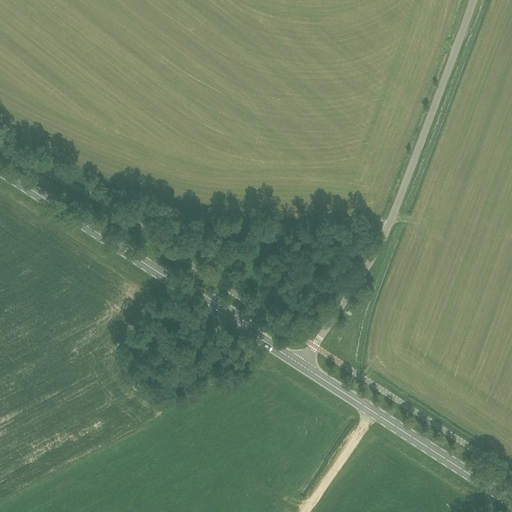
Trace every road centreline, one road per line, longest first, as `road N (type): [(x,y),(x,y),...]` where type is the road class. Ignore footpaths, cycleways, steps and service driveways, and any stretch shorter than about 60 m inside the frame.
road 1 (unclassified): [(301,364),(384,236),(474,0)]
road 2 (primary): [(301,364),(0,169)]
road 3 (primary): [(511,501),(301,364)]
road 4 (track): [(372,410),(303,511)]
